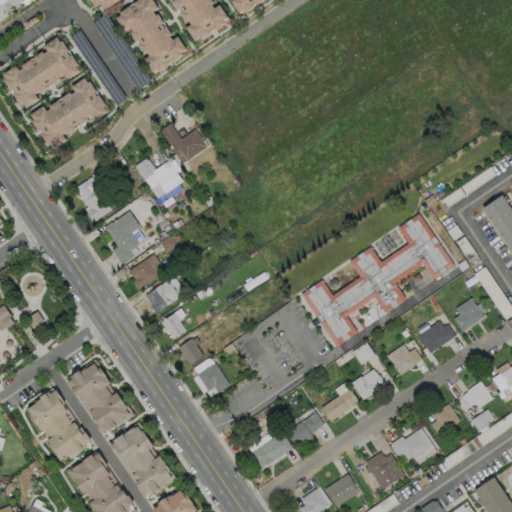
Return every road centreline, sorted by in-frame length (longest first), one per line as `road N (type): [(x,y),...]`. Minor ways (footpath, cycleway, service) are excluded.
road 1 (residential): [(404,511),(511,439),(455,213),(511,295)]
road 2 (residential): [(246,511),(0,153)]
road 3 (residential): [(248,511),(507,338)]
road 4 (residential): [(29,196),(90,158),(178,84)]
road 5 (residential): [(178,84),(299,0)]
